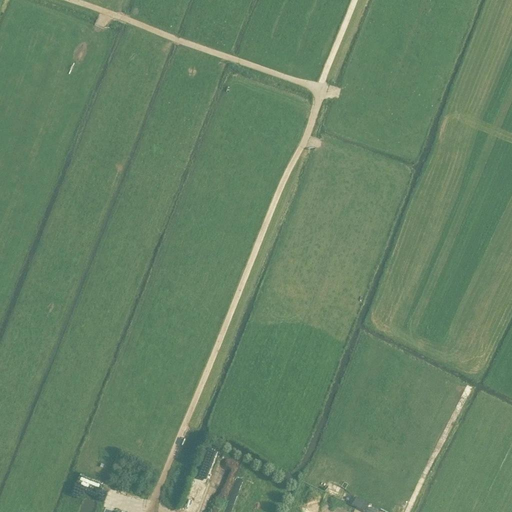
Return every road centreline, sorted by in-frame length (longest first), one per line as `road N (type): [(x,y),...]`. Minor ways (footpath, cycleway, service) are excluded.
road 1 (track): [(149,511),(354,0)]
road 2 (track): [(320,93),(61,0)]
road 3 (track): [(419,511),(511,326)]
